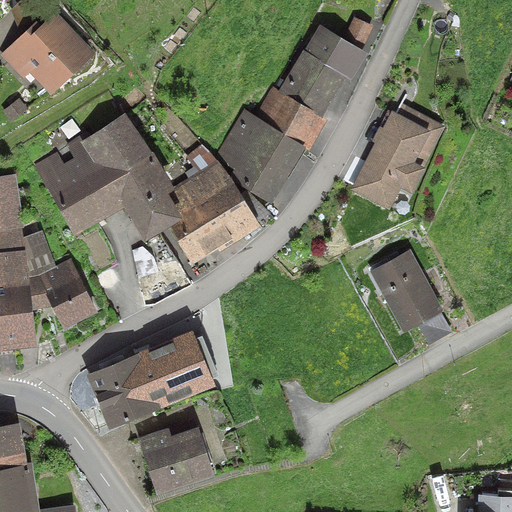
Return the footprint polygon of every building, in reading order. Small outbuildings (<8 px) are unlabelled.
[(82,50),(53,19),(40,32),(35,27),(3,57),(22,77),(28,71),(47,92),(69,71),(65,66),(82,50)] [(345,38),(359,45),(368,27),(354,20),(345,38)] [(267,96),(253,118),(300,146),(356,53),(319,30),(305,53),(303,52),(275,101),(267,96)] [(4,112),(10,121),(23,112),(16,103),(4,112)] [(295,153),(300,146),(253,118),(244,113),(216,159),(234,170),(228,178),(266,202),(295,153)] [(337,192),(378,215),(424,132),(392,114),(387,124),(378,119),(337,192)] [(107,180),(96,164),(136,137),(122,117),(88,139),(85,134),(66,147),(81,169),(75,173),(69,165),(64,169),(55,155),(34,168),(71,234),(123,204),(107,180)] [(166,222),(174,217),(162,196),(161,194),(167,191),(159,175),(161,173),(136,137),(96,164),(107,180),(123,204),(144,236),(166,222)] [(265,214),(228,180),(203,149),(187,160),(196,175),(194,177),(192,175),(187,178),(188,180),(168,194),(162,196),(174,217),(166,222),(189,261),(265,214)] [(0,346),(33,342),(29,311),(22,252),(20,243),(17,227),(16,227),(8,178),(0,178),(0,346)] [(20,243),(22,252),(29,311),(51,305),(61,326),(92,310),(69,263),(53,271),(39,236),(20,243)] [(403,330),(438,311),(406,254),(378,270),(389,290),(383,294),(403,330)] [(137,271),(151,268),(148,255),(134,258),(137,271)] [(212,383),(200,355),(154,374),(145,353),(88,376),(109,426),(212,383)] [(19,452),(14,427),(0,428),(0,511),(35,511),(30,476),(28,464),(29,464),(27,450),(19,452)] [(208,472),(207,470),(195,433),(167,442),(164,433),(141,441),(157,489),(208,472)] [(510,511),(511,498),(480,496),(479,511),(510,511)]
